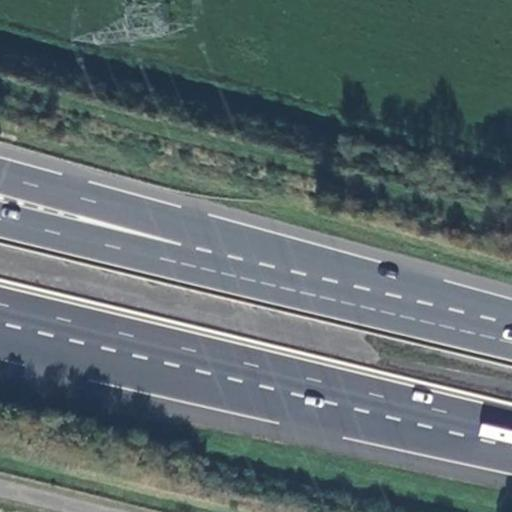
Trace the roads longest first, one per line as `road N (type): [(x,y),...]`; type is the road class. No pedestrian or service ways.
road 1 (trunk): [(0,303),(511,424)]
road 2 (trunk): [(511,342),(175,260)]
road 3 (trunk): [(175,260),(100,207),(0,179)]
road 4 (trunk): [(175,260),(0,218)]
